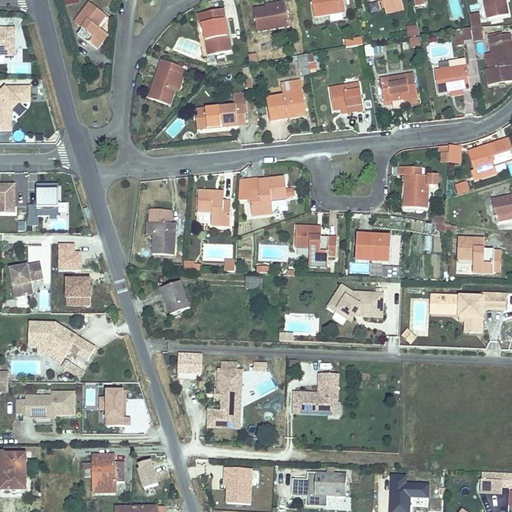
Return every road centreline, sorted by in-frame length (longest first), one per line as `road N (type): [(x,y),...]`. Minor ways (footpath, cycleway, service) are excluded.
road 1 (residential): [(129,168),(463,131),(511,108)]
road 2 (residential): [(511,361),(144,346)]
road 3 (unknown): [(178,449),(357,457)]
road 4 (tertiary): [(144,346),(198,511)]
road 5 (tertiary): [(97,179),(144,346)]
road 6 (tertiary): [(37,0),(86,141)]
road 7 (residential): [(173,0),(133,51),(118,132)]
